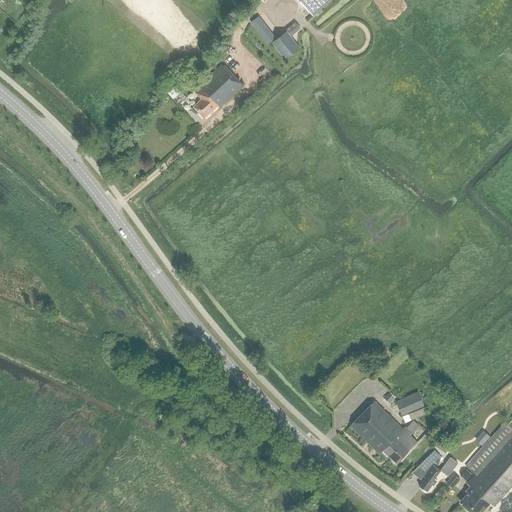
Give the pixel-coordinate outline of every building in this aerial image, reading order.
[(298,0),(312,16),(330,0),(298,0)] [(257,18),(251,23),(268,44),(274,39),(257,18)] [(278,38),(271,44),(285,60),(300,48),(291,37),(300,29),(295,23),(285,30),(287,32),(278,38)] [(198,113),(204,119),(217,107),(218,109),(242,86),(222,65),(194,91),(201,100),(193,107),(192,108),(192,109),(192,110),(192,111),(192,112),(193,113),(194,114),(195,114),(196,114),(197,114),(198,113)] [(167,93),(173,99),(180,92),(174,86),(167,93)] [(424,407),(418,393),(395,402),(402,417),(405,423),(427,414),(424,407)] [(388,404),(395,398),(390,394),(384,400),(388,404)] [(350,426),(379,454),(383,451),(397,463),(417,442),(411,436),(413,433),(406,426),(403,429),(374,402),(374,401),(350,426)] [(511,486),(511,434),(502,426),(466,465),(476,475),(467,485),(469,487),(466,491),(469,494),(460,503),(470,511),(480,511),(489,503),(494,507),(511,486)] [(427,460),(416,475),(416,476),(417,475),(423,479),(419,486),(427,492),(431,486),(433,487),(437,481),(434,479),(440,471),(441,471),(434,466),(439,459),(433,453),(435,451),(434,451),(426,459),(427,460)] [(448,477),(458,463),(453,460),(443,473),(448,477)] [(460,476),(466,482),(472,476),(466,470),(460,476)]
